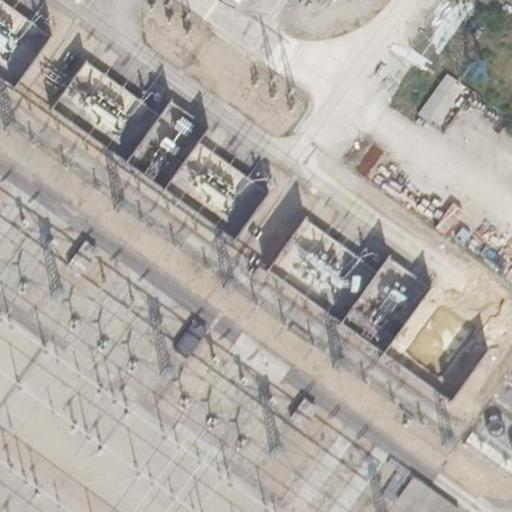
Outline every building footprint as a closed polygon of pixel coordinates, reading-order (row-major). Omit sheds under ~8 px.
[(35,28),(26,40),(40,51),(49,39),(35,28)] [(102,252),(88,243),(74,263),(88,272),(102,252)] [(211,334),(195,324),(176,354),(192,364),(211,334)] [(318,410),(305,401),(290,423),(303,432),(318,410)] [(411,511),(461,511),(418,483),(403,506),(411,511)]
